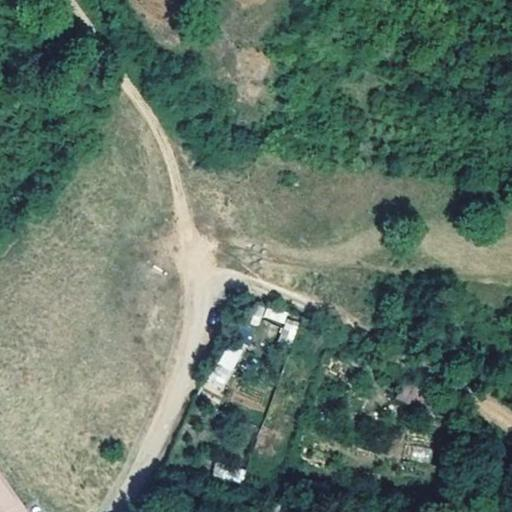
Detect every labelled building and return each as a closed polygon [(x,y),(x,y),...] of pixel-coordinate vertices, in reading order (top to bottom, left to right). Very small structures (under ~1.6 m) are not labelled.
[(280,339),(293,341),(296,322),(283,320),(280,339)] [(225,345),(203,386),(219,394),(241,353),(225,345)] [(398,397),(414,405),(416,400),(424,405),(427,406),(433,396),(431,395),(407,382),(398,397)] [(421,411),(424,405),(416,400),(414,405),(413,407),(421,411)] [(0,511),(11,511),(0,496),(0,511)]
